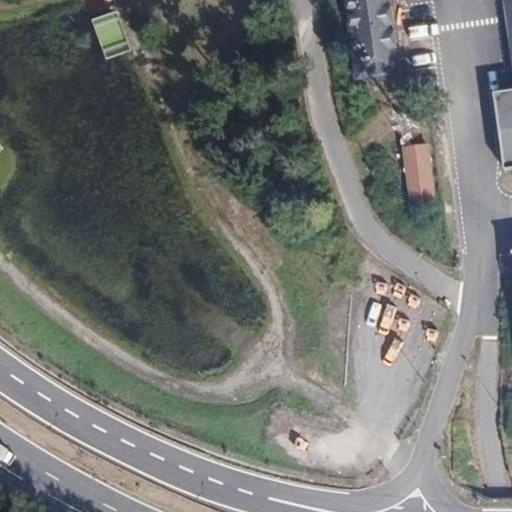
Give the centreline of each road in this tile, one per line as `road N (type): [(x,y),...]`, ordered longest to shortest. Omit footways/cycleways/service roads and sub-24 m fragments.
road 1 (motorway): [(280,511),(125,455),(0,380)]
road 2 (motorway): [(0,446),(113,511)]
